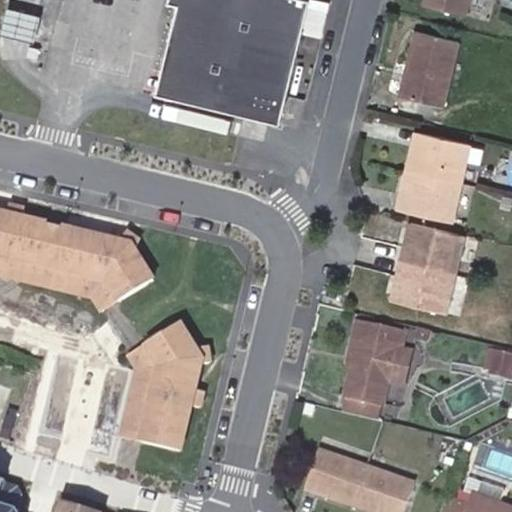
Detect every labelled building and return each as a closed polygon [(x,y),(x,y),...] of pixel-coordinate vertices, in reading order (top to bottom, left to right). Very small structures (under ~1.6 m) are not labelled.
[(170,0),(171,2),(181,4),(172,37),(181,40),(168,95),(282,123),(304,31),(310,6),(329,11),(332,2),(325,0),(170,0)] [(428,0),(427,6),(466,16),(470,0),(428,0)] [(7,37),(33,44),(38,45),(47,11),(14,2),(7,37)] [(329,11),(310,6),(304,31),(323,36),(329,11)] [(444,109),(460,43),(418,33),(402,98),(444,109)] [(159,93),(168,95),(181,40),(172,37),(159,93)] [(38,45),(33,44),(31,55),(39,57),(41,46),(38,45)] [(408,171),(461,183),(469,145),(418,132),(408,171)] [(452,221),(461,183),(408,171),(399,208),(452,221)] [(14,212),(0,208),(0,271),(10,274),(15,253),(112,279),(123,300),(157,281),(140,250),(147,244),(132,232),(130,241),(30,216),(32,206),(16,202),(14,212)] [(453,273),(463,231),(409,219),(400,259),(453,273)] [(15,253),(10,274),(100,297),(112,279),(15,253)] [(443,314),(453,273),(400,259),(390,301),(443,314)] [(123,300),(112,279),(100,297),(106,309),(123,300)] [(386,390),(393,363),(399,334),(355,323),(353,338),(357,339),(351,364),(343,397),(382,406),(386,390)] [(146,345),(161,372),(144,448),(184,458),(194,411),(201,413),(206,395),(198,394),(203,372),(210,373),(209,355),(200,359),(181,325),(146,345)] [(357,339),(353,338),(346,362),(351,364),(357,339)] [(131,353),(142,374),(126,444),(144,448),(161,372),(146,345),(131,353)] [(508,383),(511,367),(511,355),(491,350),(485,376),(508,383)] [(406,367),(393,363),(386,390),(399,394),(406,367)] [(28,391),(30,385),(13,378),(10,385),(28,391)] [(10,385),(4,383),(0,393),(0,408),(22,417),(30,392),(28,391),(10,385)] [(378,421),(382,406),(343,397),(339,412),(378,421)] [(467,455),(470,446),(465,444),(462,454),(467,455)] [(488,463),(511,471),(511,454),(493,448),(488,463)] [(350,506),(364,468),(317,452),(304,489),(350,506)] [(403,511),(413,485),(364,468),(350,506),(367,511),(403,511)] [(23,495),(21,487),(0,479),(0,511),(20,511),(19,508),(23,495)] [(475,499),(480,485),(468,481),(463,495),(475,499)] [(511,511),(498,507),(503,494),(480,485),(475,499),(463,495),(460,494),(457,504),(453,503),(449,511),(511,511)] [(94,511),(62,501),(58,511),(94,511)]
